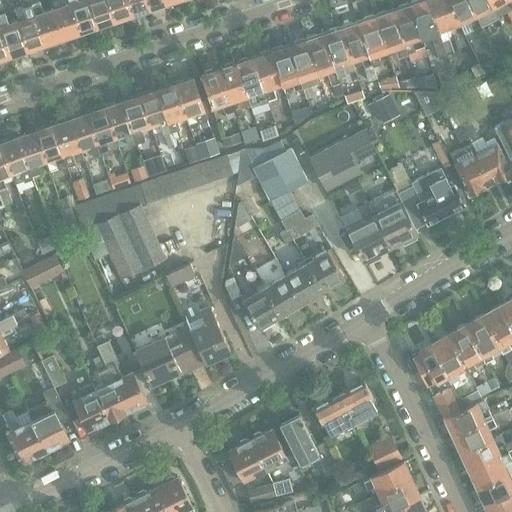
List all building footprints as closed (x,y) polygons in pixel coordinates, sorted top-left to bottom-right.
[(19,56),(29,52),(18,20),(9,23),(1,0),(0,0),(0,23),(11,56),(18,53),(19,56)] [(15,10),(18,20),(29,52),(39,49),(38,46),(46,44),(32,4),(30,0),(21,0),(24,6),(15,10)] [(64,40),(53,8),(50,0),(46,0),(41,2),(40,1),(32,4),(46,44),(53,41),(54,44),(64,40)] [(60,0),(62,5),(53,8),(64,40),(74,37),(73,35),(81,32),(69,0),(60,0)] [(89,32),(99,29),(89,0),(69,0),(81,32),(88,30),(89,32)] [(89,0),(99,29),(109,25),(108,23),(116,20),(108,0),(89,0)] [(124,20),(134,17),(128,0),(108,0),(116,20),(123,18),(124,20)] [(147,0),(128,0),(134,17),(144,13),(143,11),(151,8),(147,0)] [(159,8),(169,5),(167,0),(147,0),(151,8),(158,6),(159,8)] [(420,0),(417,0),(409,3),(421,38),(430,34),(439,59),(447,56),(446,55),(427,0),(425,0),(423,1),(420,0)] [(427,0),(446,55),(454,52),(447,29),(460,24),(448,0),(427,0)] [(448,0),(460,24),(465,33),(481,25),(469,0),(448,0)] [(469,0),(481,25),(498,17),(489,0),(469,0)] [(489,0),(498,17),(511,9),(511,4),(510,0),(489,0)] [(399,9),(393,11),(407,53),(415,50),(412,40),(421,38),(409,3),(400,6),(399,9)] [(385,11),(374,15),(386,49),(395,46),(399,56),(407,53),(393,11),(387,13),(385,11)] [(363,21),(358,23),(372,65),(380,62),(376,52),(386,49),(374,15),(364,18),(363,21)] [(0,61),(4,61),(3,58),(11,56),(0,23),(0,61)] [(350,23),(340,26),(351,61),(361,57),(364,67),(372,65),(358,23),(352,24),(350,23)] [(323,34),(344,94),(345,98),(353,95),(345,74),(342,64),(351,61),(340,26),(329,30),(328,33),(323,34)] [(305,38),(317,72),(320,82),(329,79),(335,97),(344,94),(323,34),(318,36),(315,35),(305,38)] [(289,46),(306,98),(307,101),(314,99),(306,76),(317,72),(305,38),(295,41),(294,44),(289,46)] [(281,46),(270,50),(282,84),(291,81),(298,101),(306,98),(289,46),(283,47),(281,46)] [(253,58),(267,100),(274,122),(282,119),(275,98),(272,87),(282,84),(270,50),(260,53),(259,56),(253,58)] [(274,122),(267,100),(253,58),(248,59),(246,58),(239,60),(238,63),(236,64),(247,96),(250,106),(259,103),(267,124),(274,122)] [(225,68),(219,69),(235,116),(242,114),(237,99),(247,96),(236,64),(234,64),(231,63),(225,65),(225,68)] [(227,119),(235,116),(219,69),(215,71),(212,70),(205,72),(205,75),(202,75),(212,107),(222,104),(227,119)] [(416,78),(418,87),(437,87),(434,74),(416,78)] [(396,76),(380,81),(381,87),(399,87),(396,76)] [(415,77),(397,81),(399,87),(418,87),(415,77)] [(186,78),(175,81),(186,115),(190,124),(208,118),(194,78),(187,80),(186,78)] [(165,88),(159,90),(172,130),(180,128),(177,118),(186,115),(175,81),(164,85),(165,88)] [(150,90),(140,93),(151,126),(160,123),(169,150),(178,147),(172,130),(159,90),(151,92),(150,90)] [(124,102),(137,142),(141,153),(149,150),(142,129),(151,126),(140,93),(130,96),(131,99),(124,102)] [(374,111),(388,123),(401,107),(388,96),(374,111)] [(116,101),(105,105),(116,137),(126,134),(129,145),(137,142),(124,102),(117,104),(116,101)] [(96,111),(89,113),(103,153),(111,151),(107,140),(116,137),(105,105),(95,108),(96,111)] [(80,113),(71,116),(82,149),(90,146),(94,156),(103,153),(89,113),(81,116),(80,113)] [(85,160),(82,149),(71,116),(60,120),(61,122),(54,125),(68,165),(85,160)] [(511,118),(495,127),(511,160),(511,159),(511,118)] [(464,126),(477,153),(493,184),(511,174),(511,171),(498,143),(484,150),(470,123),(464,126)] [(45,125),(36,128),(46,160),(50,171),(68,165),(54,125),(47,128),(45,125)] [(276,126),(260,131),(263,140),(279,135),(276,126)] [(493,184),(477,153),(464,126),(455,131),(466,152),(454,159),(457,164),(455,165),(471,195),(493,184)] [(367,127),(346,139),(357,161),(379,149),(367,127)] [(26,134),(18,137),(33,177),(41,174),(37,164),(46,160),(36,128),(25,132),(26,134)] [(260,140),(257,131),(248,134),(251,143),(260,140)] [(225,147),(243,141),(240,132),(222,138),(225,147)] [(0,140),(0,141),(12,173),(16,183),(25,180),(33,177),(18,137),(11,140),(10,137),(0,140)] [(220,153),(215,138),(196,144),(201,159),(220,153)] [(346,139),(313,157),(330,190),(362,172),(357,161),(346,139)] [(0,192),(5,206),(12,203),(2,176),(12,173),(0,141),(0,192)] [(196,146),(186,149),(190,163),(201,160),(196,146)] [(239,173),(237,187),(259,177),(255,168),(246,149),(242,150),(239,173)] [(292,149),(269,160),(255,168),(259,177),(271,200),(308,181),(292,149)] [(242,151),(228,155),(235,175),(238,173),(242,151)] [(228,155),(219,159),(225,178),(235,175),(228,155)] [(219,159),(209,162),(215,181),(225,178),(219,159)] [(209,162),(199,165),(206,184),(215,181),(209,162)] [(199,165),(190,168),(196,187),(206,184),(199,165)] [(399,194),(402,200),(417,229),(464,205),(460,197),(462,197),(460,193),(458,193),(455,186),(451,188),(441,167),(412,182),(414,187),(399,194)] [(190,168),(180,171),(186,191),(196,187),(190,168)] [(145,170),(133,174),(136,181),(147,177),(145,170)] [(180,171),(170,175),(177,194),(186,191),(180,171)] [(127,173),(116,177),(119,187),(130,183),(127,173)] [(170,175),(160,178),(167,197),(177,194),(170,175)] [(160,178),(151,181),(157,200),(167,197),(160,178)] [(89,197),(83,179),(74,183),(80,200),(89,197)] [(110,179),(99,183),(102,193),(113,189),(110,179)] [(151,181),(141,184),(147,203),(157,200),(151,181)] [(419,233),(417,229),(402,200),(385,209),(379,198),(369,203),(391,246),(419,233)] [(243,200),(239,202),(236,226),(238,226),(253,217),(243,200)] [(142,203),(120,213),(145,269),(167,259),(142,203)] [(364,260),(391,246),(369,203),(359,208),(364,219),(347,228),(364,260)] [(282,220),(288,229),(294,239),(318,224),(312,214),(305,218),(300,210),(282,220)] [(145,269),(120,213),(98,222),(124,278),(145,269)] [(237,237),(234,236),(231,261),(234,261),(246,254),(237,237)] [(51,239),(38,245),(43,254),(55,248),(51,239)] [(2,244),(6,252),(13,249),(9,241),(2,244)] [(24,263),(34,258),(29,249),(19,254),(24,263)] [(329,250),(308,262),(324,290),(345,277),(329,250)] [(63,270),(55,254),(22,271),(30,287),(63,270)] [(308,262),(287,275),(303,302),(324,290),(308,262)] [(191,263),(167,274),(173,286),(197,276),(191,263)] [(228,277),(227,286),(233,298),(243,294),(235,274),(228,277)] [(287,275),(265,287),(282,315),(303,302),(287,275)] [(7,284),(0,287),(0,295),(11,290),(7,284)] [(260,327),(282,315),(265,287),(244,300),(260,327)] [(511,297),(502,303),(511,319),(510,323),(511,327),(511,297)] [(511,351),(507,343),(511,339),(511,327),(510,323),(511,319),(502,303),(485,313),(493,328),(492,332),(500,347),(507,360),(511,357),(511,351)] [(201,311),(204,317),(189,324),(190,326),(191,329),(207,363),(232,352),(212,306),(201,311)] [(0,330),(12,324),(28,316),(24,308),(0,319),(0,330)] [(47,329),(39,312),(30,316),(38,333),(47,329)] [(490,352),(500,347),(492,332),(493,328),(485,313),(467,323),(476,338),(475,343),(486,363),(493,358),(490,352)] [(476,338),(467,323),(450,332),(458,348),(457,352),(465,366),(468,373),(486,363),(475,343),(476,338)] [(16,331),(12,324),(0,330),(0,351),(9,347),(4,337),(16,331)] [(207,363),(191,329),(190,326),(136,349),(152,384),(176,374),(177,376),(207,363)] [(455,372),(465,366),(457,352),(458,348),(450,332),(433,342),(441,357),(440,363),(451,382),(459,378),(455,372)] [(99,346),(104,356),(130,410),(138,407),(140,408),(145,405),(146,402),(148,402),(133,372),(123,377),(117,364),(120,363),(110,341),(99,346)] [(433,342),(412,354),(435,397),(454,386),(451,382),(440,363),(441,357),(433,342)] [(16,348),(0,356),(0,377),(25,365),(16,348)] [(42,360),(55,386),(65,381),(53,355),(42,360)] [(106,385),(96,389),(111,420),(112,419),(114,420),(121,417),(122,414),(130,410),(104,356),(95,360),(101,372),(100,372),(106,385)] [(350,390),(339,395),(354,423),(377,411),(371,400),(374,399),(365,382),(362,383),(356,381),(351,384),(350,390)] [(111,420),(96,389),(93,383),(72,393),(89,430),(100,425),(103,426),(108,423),(109,420),(111,420)] [(481,395),(489,391),(485,383),(477,387),(481,395)] [(46,391),(50,401),(29,411),(48,450),(50,449),(53,450),(59,447),(60,444),(69,440),(60,422),(69,417),(55,387),(46,391)] [(330,435),(354,423),(339,395),(329,400),(324,399),(319,401),(317,406),(313,409),(322,426),(325,425),(330,435)] [(489,408),(484,398),(477,402),(466,407),(445,417),(453,435),(505,411),(501,403),(489,408)] [(46,451),(48,450),(29,411),(17,417),(15,413),(6,417),(27,460),(36,456),(39,457),(45,454),(46,451)] [(453,435),(461,452),(493,437),(489,429),(509,420),(505,411),(453,435)] [(316,447),(299,415),(281,425),(301,464),(318,455),(328,474),(333,471),(341,487),(348,484),(325,442),(316,447)] [(253,439),(251,440),(267,470),(288,459),(272,429),(263,434),(258,433),(254,435),(253,439)] [(369,448),(372,455),(379,470),(402,459),(392,437),(369,448)] [(498,447),(493,437),(461,452),(469,470),(511,449),(511,442),(506,445),(505,443),(498,447)] [(246,481),(267,470),(251,440),(249,441),(245,440),(241,442),(239,446),(230,451),(246,481)] [(511,449),(469,470),(478,488),(511,471),(511,459),(511,458),(511,457),(511,449)] [(379,470),(372,455),(359,461),(366,476),(379,470)] [(374,487),(377,495),(411,479),(403,462),(355,485),(359,494),(374,487)] [(511,471),(478,488),(486,505),(511,492),(511,471)] [(308,484),(302,472),(291,478),(297,489),(308,484)] [(166,483),(156,488),(168,511),(195,511),(179,477),(176,479),(172,477),(167,480),(166,483)] [(385,511),(419,496),(411,479),(377,495),(382,504),(364,511),(385,511)] [(276,495),(272,480),(248,487),(253,502),(276,495)] [(137,497),(134,498),(141,511),(168,511),(156,488),(147,492),(144,491),(138,493),(137,497)] [(511,511),(511,492),(486,505),(488,511),(511,511)] [(426,511),(419,496),(385,511),(426,511)] [(122,504),(113,508),(114,511),(141,511),(134,498),(132,499),(130,497),(124,500),(122,504)] [(321,511),(319,505),(297,511),(295,502),(255,511),(321,511)]
